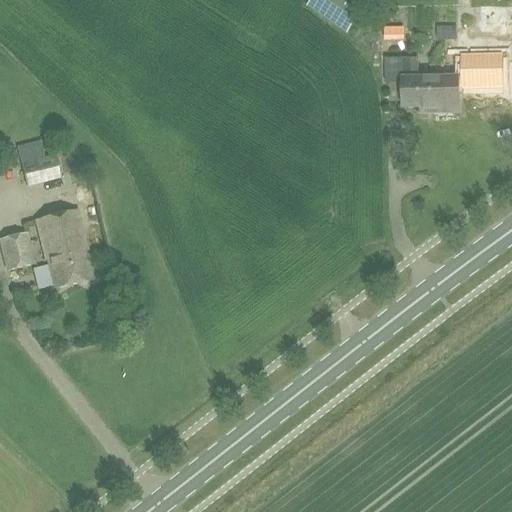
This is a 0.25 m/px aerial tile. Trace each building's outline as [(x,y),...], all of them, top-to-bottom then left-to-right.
[(310,0),(307,7),(347,33),(365,6),(355,0),(310,0)] [(502,57),(462,57),(462,79),(462,89),(502,88),(502,57)] [(459,89),(462,89),(462,71),(445,71),(445,80),(417,80),(417,60),(401,60),(401,108),(428,108),(428,114),(459,114),(459,89)] [(9,140),(12,152),(33,147),(30,136),(9,140)] [(57,159),(22,168),(27,188),(62,179),(57,159)] [(88,252),(78,212),(35,223),(45,263),(48,262),(55,290),(92,280),(85,253),(88,252)] [(25,235),(0,241),(0,247),(7,273),(34,266),(25,235)]
